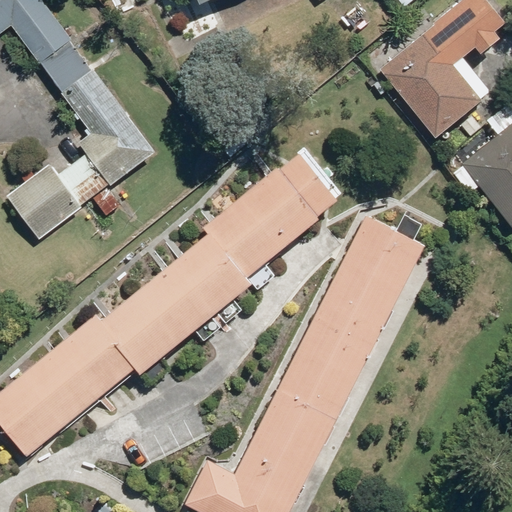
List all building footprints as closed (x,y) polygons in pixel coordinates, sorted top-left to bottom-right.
[(0,0),(0,33),(13,24),(40,63),(41,62),(93,132),(80,142),(88,153),(59,174),(51,163),(7,195),(40,239),(83,207),(81,204),(110,183),(111,185),(157,151),(96,68),(94,70),(71,40),(73,38),(44,0),(0,0)] [(489,0),(462,0),(381,68),(439,136),(484,98),(483,97),(492,89),(465,56),(477,46),(482,52),(502,36),(497,30),(507,21),(489,0)] [(511,222),(511,122),(462,164),(511,222)] [(97,313),(0,392),(0,422),(28,456),(136,367),(142,374),(254,282),(249,276),(320,217),(319,215),(339,198),(301,151),(280,168),(279,166),(205,227),(209,232),(102,320),(97,313)] [(200,511),(291,511),(427,245),(367,215),(236,473),(208,459),(185,504),(200,511)]
